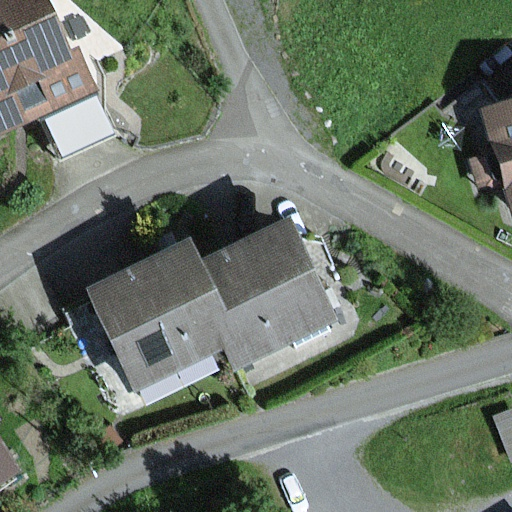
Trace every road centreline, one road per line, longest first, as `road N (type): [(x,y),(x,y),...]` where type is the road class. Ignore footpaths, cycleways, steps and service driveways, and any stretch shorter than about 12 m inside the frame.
road 1 (residential): [(511,356),(211,448),(110,487),(72,511)]
road 2 (residential): [(264,158),(87,229),(0,286)]
road 3 (residential): [(264,158),(332,205),(511,299)]
road 4 (residential): [(204,0),(264,158)]
